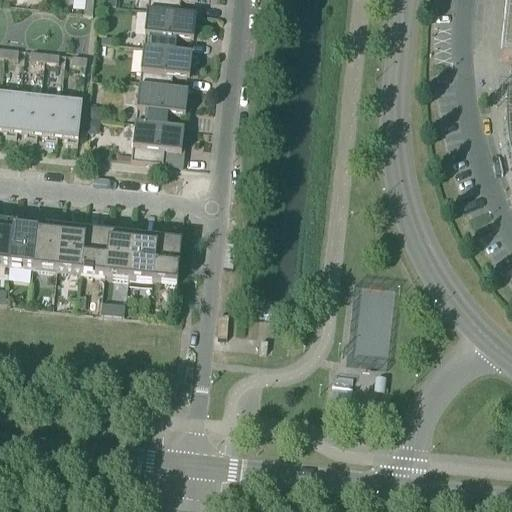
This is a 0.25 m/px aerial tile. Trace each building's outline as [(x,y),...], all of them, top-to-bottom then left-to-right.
[(147,0),(146,15),(178,18),(180,6),(197,8),(197,0),(147,0)] [(83,19),(92,20),(93,4),(85,3),(83,19)] [(511,35),(511,7),(506,7),(503,35),(511,35)] [(146,15),(142,53),(174,57),(174,56),(176,44),(193,46),(196,20),(178,18),(146,15)] [(511,63),(511,35),(503,35),(500,62),(511,63)] [(142,53),(138,91),(170,94),(172,81),(189,83),(191,58),(174,56),(174,57),(142,53)] [(4,55),(3,63),(17,65),(18,56),(4,55)] [(30,66),(44,68),(44,59),(30,57),(30,66)] [(44,59),(44,68),(57,69),(58,60),(44,59)] [(71,71),(85,72),(86,63),(72,62),(71,71)] [(138,91),(134,129),(166,132),(166,131),(168,119),(185,121),(187,96),(170,94),(138,91)] [(5,143),(15,144),(20,101),(0,98),(0,137),(5,138),(5,143)] [(25,145),(35,146),(40,103),(20,101),(15,144),(16,144),(16,139),(25,140),(25,145)] [(45,147),(55,148),(60,105),(40,103),(35,146),(36,146),(37,142),(45,143),(45,147)] [(60,105),(55,148),(56,149),(57,144),(66,145),(65,149),(77,151),(81,108),(60,105)] [(166,132),(134,129),(130,167),(182,173),(183,159),(180,159),(183,133),(166,131),(166,132)] [(0,272),(8,273),(13,230),(0,228),(0,272)] [(37,232),(13,230),(8,273),(11,274),(11,276),(20,277),(21,275),(32,276),(37,232)] [(32,276),(56,278),(61,235),(37,232),(32,276)] [(56,278),(80,281),(85,237),(61,235),(56,278)] [(104,284),(109,240),(85,237),(80,281),(83,281),(83,283),(92,284),(92,282),(104,284)] [(104,284),(128,286),(132,242),(109,240),(104,284)] [(128,286),(151,289),(156,245),(132,242),(128,286)] [(156,245),(151,289),(176,291),(181,248),(156,245)] [(85,302),(78,302),(76,313),(84,314),(85,302)] [(267,323),(269,323),(271,308),(259,307),(257,322),(258,322),(267,323)]
